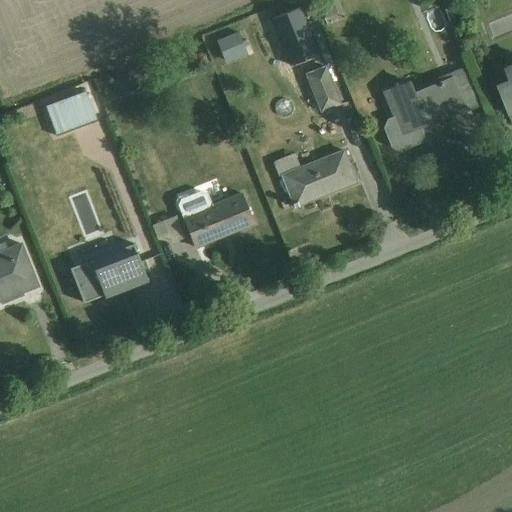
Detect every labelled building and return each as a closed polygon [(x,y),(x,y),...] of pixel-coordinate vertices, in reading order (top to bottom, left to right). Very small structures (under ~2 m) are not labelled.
[(288,62),(317,50),(298,3),(270,15),(288,62)] [(215,38),(225,59),(246,49),(237,28),(215,38)] [(303,71),(318,111),(340,103),(325,63),(303,71)] [(511,117),(511,64),(495,71),(511,117)] [(402,135),(459,113),(446,81),(416,93),(411,80),(385,90),(402,135)] [(86,90),(45,103),(54,132),(95,119),(86,90)] [(294,208),(360,182),(346,148),(281,173),(294,208)] [(195,247),(258,224),(237,170),(175,193),(195,247)] [(175,216),(151,223),(157,240),(180,232),(175,216)] [(0,307),(42,292),(23,241),(0,249),(0,307)] [(87,310),(152,285),(137,244),(71,269),(87,310)]
